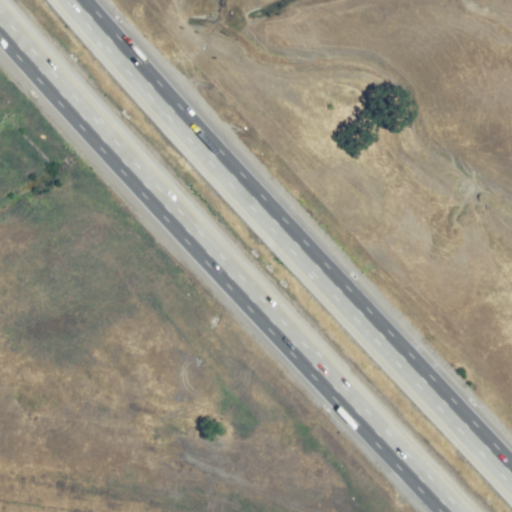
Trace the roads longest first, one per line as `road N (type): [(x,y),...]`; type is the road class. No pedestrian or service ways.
road 1 (motorway): [(0,27),(449,511)]
road 2 (motorway): [(511,477),(73,0)]
